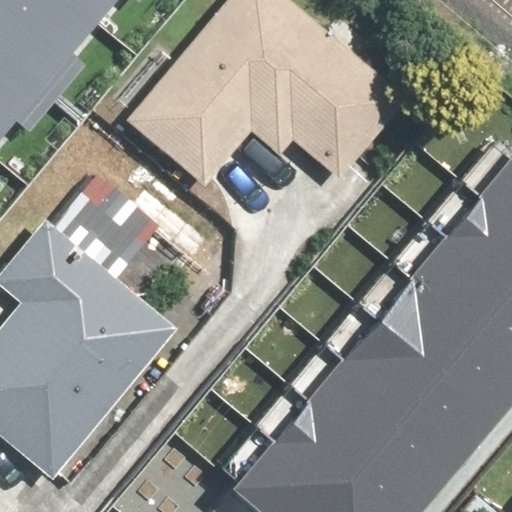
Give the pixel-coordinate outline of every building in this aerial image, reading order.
[(0,0),(0,98),(87,0),(0,0)] [(274,0),(213,0),(114,119),(200,190),(250,130),(325,192),(399,103),(274,0)] [(393,511),(511,371),(511,133),(505,128),(223,464),(280,511),(393,511)] [(0,310),(0,453),(40,487),(169,331),(33,219),(0,258),(0,302),(4,306),(0,310)] [(201,511),(191,503),(184,511),(201,511)]
